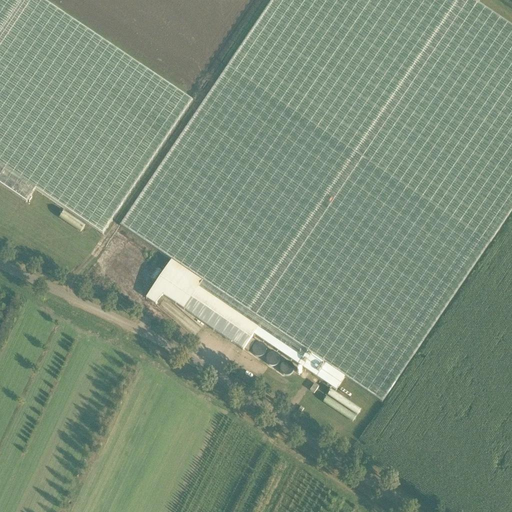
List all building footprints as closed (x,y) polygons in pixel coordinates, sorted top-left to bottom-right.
[(0,0),(0,185),(27,203),(35,190),(103,235),(110,224),(192,102),(40,0),(0,0)] [(120,227),(171,262),(146,299),(155,306),(163,297),(184,311),(243,351),(254,336),(336,392),(345,379),(382,404),(490,244),(511,211),(511,27),(478,4),(479,1),(477,0),(273,0),(228,67),(120,227)] [(76,220),(71,226),(79,232),(84,226),(76,220)] [(319,388),(315,385),(313,387),(310,392),(314,395),(319,388)] [(323,402),(352,422),(360,411),(331,390),(323,402)]
